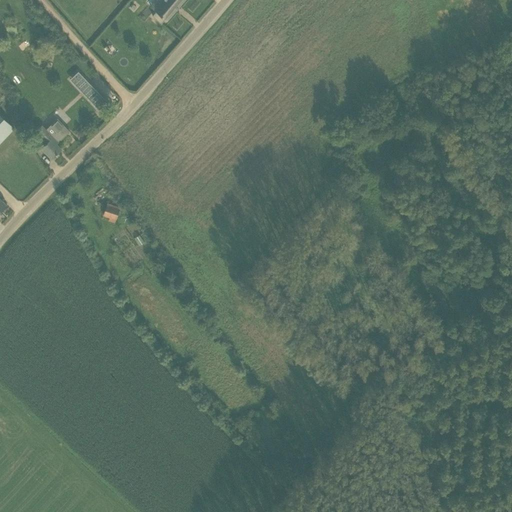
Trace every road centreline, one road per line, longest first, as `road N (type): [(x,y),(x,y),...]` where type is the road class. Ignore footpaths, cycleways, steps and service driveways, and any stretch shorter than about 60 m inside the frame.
road 1 (unclassified): [(0,242),(226,0)]
road 2 (track): [(132,105),(39,0)]
